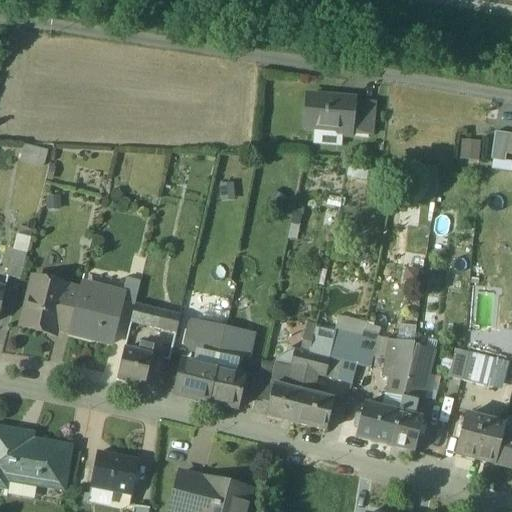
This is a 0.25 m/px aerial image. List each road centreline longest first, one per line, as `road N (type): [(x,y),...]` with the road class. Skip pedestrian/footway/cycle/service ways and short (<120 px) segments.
road 1 (residential): [(511,504),(83,393),(0,380)]
road 2 (residential): [(0,24),(511,98)]
